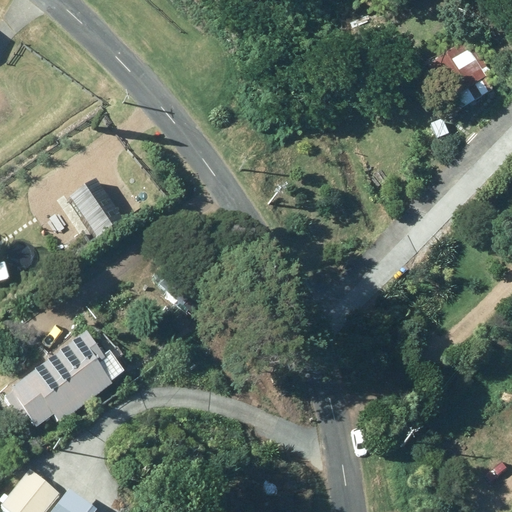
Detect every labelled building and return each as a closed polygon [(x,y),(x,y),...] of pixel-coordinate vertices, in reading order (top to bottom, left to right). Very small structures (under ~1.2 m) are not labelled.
[(459,109),(497,86),(467,36),(433,56),(455,93),(450,96),(459,109)] [(70,202),(97,244),(122,228),(94,186),(70,202)] [(0,207),(0,206),(0,240),(16,230),(0,207)] [(119,375),(87,331),(12,388),(13,390),(4,396),(22,420),(30,415),(38,426),(54,414),(61,423),(113,384),(111,381),(119,375)] [(29,466),(1,503),(11,511),(44,511),(61,491),(29,466)] [(87,511),(92,505),(71,489),(53,511),(87,511)]
